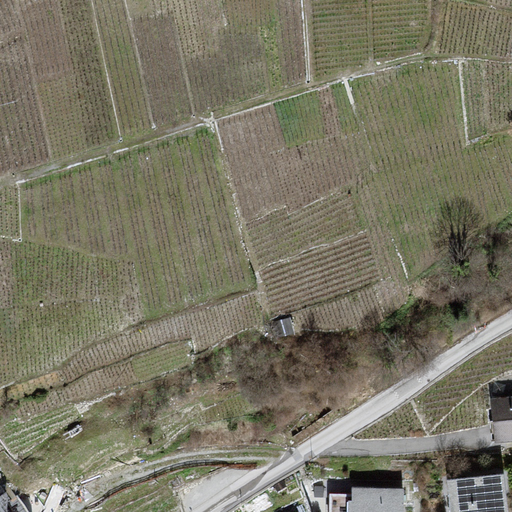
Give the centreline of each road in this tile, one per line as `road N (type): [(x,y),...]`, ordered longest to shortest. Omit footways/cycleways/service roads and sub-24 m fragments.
road 1 (unclassified): [(511,327),(342,430)]
road 2 (residential): [(342,430),(209,511)]
